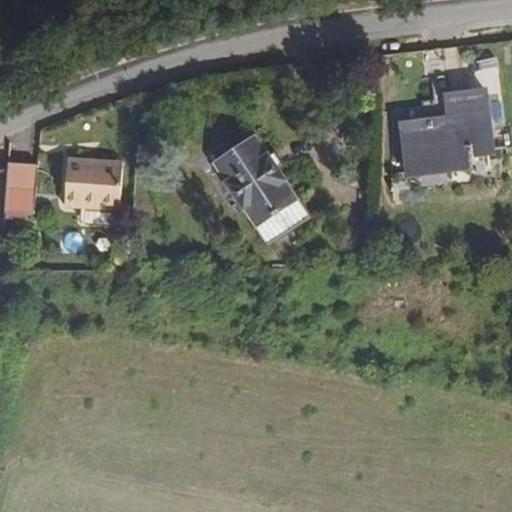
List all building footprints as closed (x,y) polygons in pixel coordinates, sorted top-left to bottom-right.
[(402,179),(458,174),(494,171),(488,97),(467,99),(446,101),(448,125),(397,128),(402,179)] [(257,140),(214,169),(257,234),(301,204),(257,140)] [(88,168),(90,162),(73,159),(65,205),(81,207),(79,220),(83,225),(115,230),(117,215),(120,215),(126,175),(88,168)] [(127,169),(90,162),(88,168),(126,175),(127,169)] [(37,167),(10,164),(6,214),(33,217),(37,167)]
